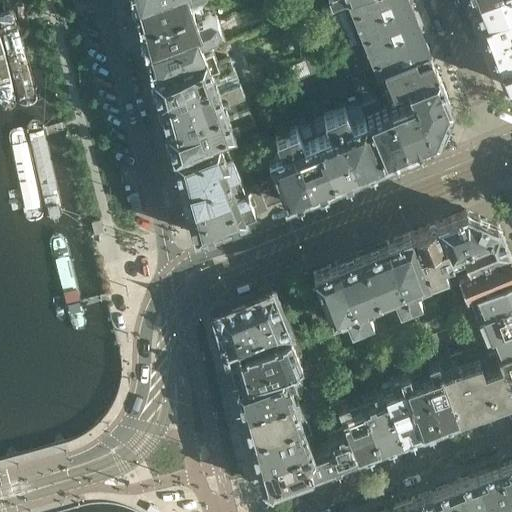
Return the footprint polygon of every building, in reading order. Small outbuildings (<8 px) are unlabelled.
[(192,6),(190,0),(141,0),(133,3),(139,26),(192,6)] [(315,6),(312,0),(293,0),(292,0),(297,13),(315,6)] [(408,0),(328,0),(315,6),(332,48),(338,46),(350,78),(383,65),(392,87),(406,81),(436,69),(408,0)] [(511,0),(473,0),(483,24),(511,12),(511,0)] [(145,48),(217,20),(215,13),(209,10),(195,15),(192,6),(139,26),(145,48)] [(1,26),(18,104),(20,105),(22,106),(23,107),(25,108),(27,108),(29,108),(31,108),(33,108),(35,107),(36,106),(38,105),(39,103),(41,102),(42,100),(42,99),(24,20),(23,18),(22,16),(20,15),(19,13),(17,12),(15,10),(13,9),(11,8),(9,8),(7,9),(5,11),(4,13),(3,15),(2,17),(1,19),(1,22),(1,24),(1,26)] [(511,12),(483,24),(499,65),(505,81),(511,83),(511,12)] [(204,49),(224,41),(217,20),(145,48),(151,71),(204,49)] [(0,103),(1,105),(2,107),(4,108),(7,109),(10,109),(12,108),(15,105),(15,104),(16,101),(16,98),(2,37),(1,34),(0,31),(0,103)] [(158,98),(159,98),(214,76),(233,68),(228,55),(222,57),(219,52),(207,57),(204,49),(151,71),(158,98)] [(436,136),(450,103),(449,103),(445,93),(446,93),(436,69),(406,81),(411,93),(429,139),(436,136)] [(166,125),(243,93),(239,81),(219,89),(214,76),(159,98),(166,125)] [(429,139),(411,93),(387,103),(406,149),(429,139)] [(173,152),(254,120),(249,108),(229,115),(224,101),(166,125),(173,152)] [(406,149),(387,103),(363,113),(381,158),(406,149)] [(381,158),(363,113),(351,118),(345,104),(333,108),(358,168),(381,158)] [(358,168),(333,108),(322,113),(328,127),(314,133),(333,178),(358,168)] [(27,128),(46,212),(46,214),(47,215),(48,216),(49,217),(50,218),(52,218),(53,218),(55,219),(56,218),(58,218),(59,217),(60,216),(61,215),(62,213),(62,212),(63,211),(63,209),(44,124),(43,122),(42,121),(40,120),(39,119),(37,118),(35,118),(34,117),(32,118),(31,120),(30,121),(29,123),(28,124),(27,126),(27,128)] [(239,169),(235,158),(264,147),(254,120),(173,152),(180,178),(188,207),(235,187),(230,172),(239,169)] [(333,178),(314,133),(301,138),(295,124),(284,128),(308,188),(333,178)] [(308,188),(284,128),(273,133),(278,147),(266,152),(273,171),(284,198),(308,188)] [(10,138),(26,217),(27,219),(28,220),(30,221),(31,221),(33,221),(35,221),(36,221),(38,221),(39,220),(41,219),(42,218),(43,216),(43,215),(25,134),(25,133),(23,132),(22,131),(21,130),(20,129),(18,129),(17,129),(15,129),(14,130),(13,131),(11,132),(11,133),(10,135),(10,136),(10,138)] [(266,205),(284,198),(273,171),(235,187),(188,207),(195,234),(245,214),(245,213),(255,209),(266,205)] [(484,242),(490,229),(499,225),(499,224),(496,223),(486,219),(478,215),(468,211),(469,211),(466,210),(465,210),(437,222),(450,255),(460,252),(484,242)] [(453,262),(450,255),(437,222),(437,221),(410,232),(411,232),(428,277),(445,270),(444,266),(453,262)] [(510,252),(507,244),(506,245),(502,234),(502,233),(499,225),(490,229),(484,242),(460,252),(467,269),(509,252),(510,252)] [(49,244),(70,323),(76,332),(77,332),(79,333),(80,333),(81,333),(83,332),(84,332),(85,331),(86,330),(87,319),(68,238),(66,236),(64,234),(61,233),(58,231),(56,230),(54,232),(53,233),(52,235),(51,238),(50,240),(49,242),(49,244)] [(428,277),(411,232),(386,242),(411,303),(422,299),(416,284),(430,279),(428,277)] [(411,303),(386,242),(386,241),(362,252),(384,308),(398,303),(400,308),(411,303)] [(384,308),(362,252),(337,261),(337,262),(362,323),(372,319),(370,314),(384,308)] [(475,288),(511,273),(511,259),(509,252),(467,269),(458,273),(465,292),(475,288)] [(362,323),(337,262),(313,272),(322,294),(332,320),(335,328),(349,323),(351,328),(362,323)] [(511,296),(511,273),(475,288),(483,308),(511,296)] [(228,356),(291,334),(332,320),(322,294),(280,310),(272,288),(251,296),(236,302),(221,308),(217,316),(222,335),(228,356)] [(511,296),(483,308),(491,330),(511,321),(511,296)] [(511,321),(491,330),(500,350),(511,344),(511,321)] [(511,344),(500,350),(489,354),(484,344),(475,347),(464,322),(428,336),(438,361),(458,416),(476,409),(476,410),(511,396),(511,344)] [(301,361),(291,334),(228,356),(236,384),(288,366),(301,361)] [(420,430),(400,375),(390,349),(372,356),(383,387),(402,437),(420,430)] [(458,416),(438,361),(429,364),(433,374),(423,378),(440,423),(458,416)] [(298,392),(292,377),(288,366),(236,384),(243,410),(295,393),(298,392)] [(440,423),(423,378),(413,381),(409,371),(400,375),(420,430),(421,430),(440,423)] [(402,437),(383,387),(374,390),(377,399),(363,403),(379,445),(402,437)] [(303,417),(295,393),(243,410),(250,436),(303,417)] [(379,445),(363,403),(351,408),(348,401),(338,405),(345,421),(346,426),(357,454),(379,445)] [(345,421),(338,405),(333,407),(338,423),(345,421)] [(307,444),(304,435),(309,433),(304,417),(303,417),(250,436),(257,462),(307,444)] [(357,454),(346,426),(325,434),(329,443),(309,450),(311,456),(307,457),(312,471),(357,454)] [(312,471),(307,457),(311,456),(309,450),(307,444),(257,462),(263,481),(262,482),(270,486),(312,471)] [(511,460),(498,465),(511,501),(511,460)] [(511,511),(511,501),(498,465),(476,474),(489,511),(511,511)] [(489,511),(476,474),(453,482),(464,511),(489,511)] [(464,511),(453,482),(430,491),(438,511),(464,511)] [(438,511),(430,491),(413,497),(417,511),(438,511)] [(417,511),(413,497),(389,506),(390,511),(417,511)]
